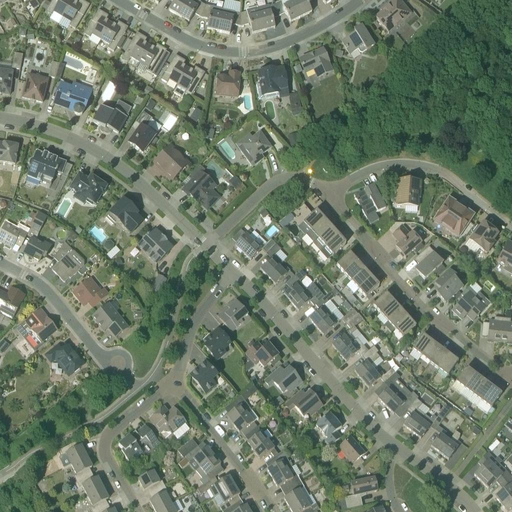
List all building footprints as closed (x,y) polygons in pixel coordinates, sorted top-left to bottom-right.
[(33,9),(39,5),(36,0),(33,0),(29,3),(33,9)] [(62,17),(72,1),(69,0),(52,0),(51,4),(47,11),(46,12),(52,16),(54,13),(62,17)] [(179,17),(188,1),(185,0),(171,0),(174,2),(168,11),(179,17)] [(307,3),(313,0),(312,0),(292,0),(293,1),(301,18),(311,13),(307,3)] [(72,1),(62,17),(71,22),(69,26),(75,29),(89,6),(88,5),(80,1),(77,4),(72,1)] [(201,17),(206,6),(200,3),(197,7),(188,1),(179,17),(189,23),(194,13),(201,17)] [(275,5),(279,16),(285,13),(290,23),(301,18),(293,1),(282,6),(281,2),(276,5),(275,5)] [(412,16),(407,10),(401,3),(395,7),(391,2),(384,7),(386,9),(375,18),(389,35),(412,16)] [(259,15),(263,32),(275,29),(272,18),(279,16),(275,5),(269,7),(269,6),(257,9),(259,15)] [(206,6),(201,17),(209,19),(206,30),(218,33),(222,16),(211,13),(212,8),(206,6)] [(223,10),(222,16),(218,33),(229,35),(232,24),(240,26),(240,14),(234,13),(234,12),(223,10)] [(101,40),(110,24),(105,21),(106,16),(99,12),(99,11),(98,11),(84,35),(90,38),(92,35),(101,40)] [(240,14),(240,26),(241,26),(249,24),(252,35),(263,32),(259,15),(247,18),(246,13),(240,14)] [(16,25),(13,20),(10,22),(9,23),(8,25),(10,29),(16,25)] [(441,27),(436,21),(431,25),(436,31),(441,27)] [(110,24),(101,40),(110,45),(108,49),(114,52),(117,47),(123,37),(128,28),(127,28),(126,28),(119,24),(116,27),(110,24)] [(374,47),(367,35),(361,27),(353,32),(355,34),(341,43),(349,55),(350,55),(357,51),(357,50),(359,54),(362,54),(365,51),(374,47)] [(139,63),(149,46),(144,43),(145,39),(137,35),(138,34),(137,33),(131,42),(124,54),(122,57),(128,61),(130,58),(139,63)] [(149,46),(139,63),(148,69),(146,71),(152,75),(166,51),(165,50),(165,51),(157,46),(154,50),(149,46)] [(333,72),(327,60),(323,51),(299,62),(305,75),(313,72),(316,79),(333,72)] [(15,54),(12,69),(20,70),(23,56),(15,54)] [(177,86),(187,69),(182,66),(183,62),(176,57),(175,56),(160,80),(167,83),(168,81),(177,86)] [(59,64),(52,63),(48,77),(55,79),(59,64)] [(294,69),(296,75),(302,72),(299,66),(294,69)] [(177,86),(173,93),(182,99),(185,94),(191,97),(205,74),(204,73),(203,73),(196,69),(193,72),(187,69),(177,86)] [(13,72),(0,70),(0,94),(9,96),(11,86),(13,72)] [(286,87),(285,80),(283,70),(274,71),(274,70),(258,73),(260,85),(256,86),(259,101),(287,95),(286,87)] [(241,86),(239,85),(239,79),(239,75),(230,74),(229,78),(217,77),(215,97),(238,100),(238,93),(240,92),(241,86)] [(48,80),(28,75),(22,99),(42,104),(48,80)] [(83,112),(83,111),(84,111),(91,90),(73,83),(72,87),(62,83),(54,105),(66,109),(68,108),(74,110),(74,111),(74,112),(74,113),(74,114),(75,115),(76,116),(77,116),(78,116),(79,116),(80,116),(81,116),(82,115),(83,114),(83,113),(83,112)] [(91,90),(90,94),(89,95),(96,98),(100,88),(93,85),(91,90)] [(300,94),(290,96),(294,116),(303,114),(300,94)] [(150,112),(155,105),(150,101),(145,108),(150,112)] [(111,134),(112,133),(112,131),(118,135),(129,116),(116,109),(115,112),(113,114),(101,107),(92,123),(105,130),(103,133),(105,135),(106,135),(107,135),(108,135),(109,135),(110,135),(110,134),(111,134)] [(132,128),(137,131),(128,144),(135,149),(144,156),(149,149),(148,148),(156,137),(155,136),(158,133),(151,128),(151,129),(147,126),(152,120),(143,113),(132,128)] [(199,118),(193,114),(190,119),(196,123),(199,118)] [(212,140),(214,131),(204,129),(202,138),(212,140)] [(271,149),(259,133),(252,138),(250,135),(235,145),(252,168),(261,162),(258,158),(271,149)] [(297,138),(288,141),(292,151),(301,148),(297,138)] [(2,147),(0,146),(0,164),(15,167),(18,147),(3,144),(2,147)] [(189,163),(171,145),(156,161),(157,161),(163,167),(162,167),(162,172),(172,181),(189,163)] [(37,152),(33,161),(27,177),(42,183),(42,182),(51,185),(52,181),(53,182),(57,174),(61,175),(66,163),(48,156),(49,155),(44,153),(43,154),(37,152)] [(204,171),(199,166),(190,176),(194,180),(183,192),(188,197),(189,195),(195,201),(196,200),(207,210),(214,202),(215,203),(219,199),(211,190),(215,186),(202,173),(204,171)] [(79,174),(74,183),(69,190),(75,194),(72,198),(84,205),(86,203),(92,207),(93,205),(94,206),(106,187),(98,182),(96,185),(79,174)] [(230,181),(237,188),(241,184),(234,177),(230,181)] [(395,206),(417,208),(418,199),(420,199),(421,183),(406,183),(406,181),(397,181),(395,206)] [(385,209),(373,187),(373,186),(366,189),(367,190),(354,197),(355,198),(354,200),(356,201),(360,207),(359,211),(362,212),(366,219),(377,213),(385,209)] [(474,216),(461,207),(448,199),(433,221),(458,239),(474,216)] [(110,214),(128,233),(130,235),(142,223),(135,216),(137,214),(123,200),(116,207),(110,212),(111,212),(110,214)] [(298,220),(311,214),(307,205),(294,211),(298,220)] [(268,215),(264,210),(259,214),(263,219),(268,215)] [(316,211),(303,223),(310,231),(323,220),(316,211)] [(31,229),(39,233),(47,218),(39,214),(36,218),(32,225),(31,227),(30,229),(31,229)] [(288,224),(284,219),(279,224),(283,229),(288,224)] [(313,244),(331,228),(323,220),(310,231),(305,236),(313,244)] [(26,237),(29,231),(18,225),(16,228),(6,223),(0,234),(0,242),(12,249),(15,244),(20,247),(26,237)] [(482,223),(469,241),(486,254),(494,244),(492,242),(498,235),(482,223)] [(410,235),(402,227),(392,236),(400,245),(395,248),(405,258),(421,244),(412,233),(410,235)] [(320,253),(338,236),(331,228),(313,244),(312,244),(320,253)] [(155,231),(149,237),(148,236),(138,246),(157,265),(172,249),(166,243),(167,242),(155,231)] [(243,254),(253,243),(248,238),(252,234),(249,231),(234,246),(243,254)] [(73,243),(77,237),(72,233),(68,239),(73,243)] [(338,236),(320,253),(326,260),(327,261),(345,244),(338,236)] [(49,249),(43,246),(32,240),(28,246),(23,255),(38,263),(42,256),(45,257),(49,249)] [(264,246),(262,244),(258,248),(253,243),(243,254),(251,261),(261,250),(266,255),(275,245),(271,240),(264,246)] [(70,280),(84,266),(84,262),(73,252),(67,246),(65,244),(64,243),(53,259),(58,264),(51,271),(64,284),(69,279),(70,280)] [(503,267),(504,268),(506,269),(507,267),(511,269),(511,245),(508,243),(497,264),(499,265),(500,264),(503,266),(503,267)] [(281,250),(275,245),(266,255),(271,260),(260,270),(267,278),(279,267),(282,264),(275,256),(280,251),(281,250)] [(109,254),(112,258),(121,251),(118,247),(109,254)] [(434,254),(428,248),(414,261),(420,267),(415,271),(424,281),(433,273),(436,269),(442,264),(434,255),(434,254)] [(343,274),(357,262),(349,254),(336,266),(343,274)] [(123,265),(119,258),(114,261),(118,268),(123,265)] [(351,282),(364,271),(357,262),(343,274),(351,282)] [(279,267),(267,278),(275,286),(290,272),(287,268),(283,272),(279,267)] [(459,281),(450,270),(434,284),(440,291),(436,295),(445,304),(463,288),(457,282),(459,281)] [(291,304),(307,290),(299,282),(306,276),(301,271),(291,280),(295,285),(284,295),(291,304)] [(358,291),(371,279),(364,271),(351,282),(358,291)] [(157,296),(166,281),(158,277),(149,292),(157,296)] [(101,292),(91,279),(73,294),(79,301),(80,300),(85,306),(89,304),(92,309),(109,296),(104,289),(101,292)] [(371,279),(358,291),(365,299),(379,287),(371,279)] [(461,296),(464,299),(452,312),(461,321),(466,316),(472,322),(486,307),(475,297),(476,296),(468,288),(461,296)] [(0,292),(0,313),(2,314),(1,315),(11,320),(24,296),(11,289),(6,298),(2,296),(3,294),(0,292)] [(334,289),(330,293),(334,298),(338,294),(334,289)] [(314,307),(315,306),(324,298),(320,293),(314,298),(307,290),(291,304),(298,312),(310,302),(314,307)] [(331,315),(324,306),(328,302),(330,301),(334,298),(330,293),(327,295),(324,298),(315,306),(319,310),(318,312),(309,320),(316,328),(331,315)] [(380,315),(393,303),(386,295),(376,304),(373,306),(380,315)] [(224,312),(218,317),(217,317),(218,318),(219,320),(226,327),(231,334),(242,325),(241,323),(248,317),(247,316),(235,302),(228,309),(224,312)] [(388,323),(401,311),(393,303),(380,315),(388,323)] [(127,329),(108,305),(92,318),(104,333),(108,329),(116,339),(127,329)] [(40,310),(38,312),(20,326),(29,337),(25,340),(34,352),(43,344),(42,343),(57,331),(50,323),(50,322),(48,319),(47,319),(41,311),(40,310)] [(346,325),(357,315),(353,310),(341,320),(346,325)] [(408,319),(401,311),(388,323),(395,331),(408,319)] [(331,315),(316,328),(323,337),(339,322),(332,314),(331,315)] [(354,341),(355,340),(351,335),(356,330),(354,327),(362,320),(358,315),(357,315),(346,325),(350,330),(331,346),(338,355),(354,341)] [(500,343),(502,319),(494,318),(494,321),(489,321),(489,324),(482,324),(481,338),(487,339),(487,343),(491,344),(491,342),(500,343)] [(408,319),(395,331),(402,339),(415,327),(408,319)] [(511,323),(510,323),(510,320),(502,319),(500,343),(508,344),(508,346),(511,346),(511,323)] [(211,354),(217,362),(223,356),(221,354),(224,351),(230,346),(227,342),(224,339),(217,331),(210,337),(209,336),(201,343),(205,347),(211,354)] [(421,357),(431,343),(422,336),(412,350),(421,357)] [(362,358),(368,352),(363,347),(357,339),(354,341),(338,355),(346,363),(358,353),(362,358)] [(430,364),(440,350),(431,343),(421,357),(430,364)] [(278,356),(270,346),(269,345),(264,350),(261,352),(256,345),(258,344),(254,346),(250,350),(245,354),(255,366),(259,363),(263,369),(270,363),(276,358),(278,356)] [(58,346),(50,353),(44,357),(51,365),(56,362),(68,378),(84,365),(77,357),(76,358),(68,348),(62,352),(58,346)] [(361,381),(373,371),(369,366),(373,363),(376,361),(379,358),(376,354),(378,352),(377,352),(373,347),(372,349),(368,352),(362,358),(366,362),(354,372),(361,381)] [(438,370),(449,356),(440,350),(430,364),(438,370)] [(449,356),(438,370),(447,377),(458,363),(449,356)] [(216,376),(212,371),(205,364),(190,377),(205,395),(215,386),(211,381),(216,376)] [(282,393),(286,390),(291,385),(294,388),(301,383),(295,377),(289,369),(285,373),(279,377),(276,373),(264,383),(268,387),(273,383),(282,393)] [(455,383),(464,390),(474,375),(466,369),(455,383)] [(384,384),(395,375),(395,374),(391,370),(384,376),(381,373),(377,376),(373,371),(361,381),(368,389),(380,379),(384,384)] [(399,378),(395,375),(384,384),(388,389),(377,400),(385,408),(401,391),(394,384),(397,381),(399,378)] [(483,382),(474,375),(464,390),(473,396),(483,382)] [(481,403),(492,389),(483,382),(473,396),(481,403)] [(243,397),(247,402),(258,394),(255,389),(243,397)] [(492,389),(481,403),(490,410),(501,395),(492,389)] [(402,405),(408,409),(416,400),(418,398),(413,393),(408,398),(401,391),(385,408),(393,415),(394,415),(402,405)] [(300,401),(296,397),(285,406),(289,411),(294,407),(303,417),(307,413),(312,409),(315,412),(321,407),(316,401),(312,396),(309,393),(305,396),(300,401)] [(233,426),(247,414),(252,411),(244,402),(241,397),(227,408),(231,414),(226,417),(233,426)] [(416,400),(408,409),(407,411),(412,414),(403,426),(412,433),(425,416),(417,410),(422,405),(416,400)] [(185,424),(185,423),(173,410),(168,414),(164,409),(150,420),(166,440),(171,435),(172,436),(185,424)] [(253,431),(257,428),(247,414),(233,426),(239,434),(249,427),(253,431)] [(329,414),(322,421),(315,427),(327,440),(324,442),(330,448),(341,438),(336,433),(341,428),(329,414)] [(435,431),(438,427),(437,427),(443,420),(438,416),(436,419),(433,416),(430,420),(425,416),(412,433),(420,440),(430,427),(435,431)] [(145,426),(136,433),(135,432),(118,446),(123,451),(121,453),(129,462),(134,458),(136,459),(143,453),(140,450),(140,449),(139,447),(139,443),(145,438),(151,445),(156,440),(145,426)] [(439,454),(449,442),(443,437),(446,433),(438,427),(435,431),(440,435),(430,447),(439,454)] [(253,452),(268,441),(267,441),(262,434),(257,428),(253,431),(257,436),(247,444),(253,452)] [(476,437),(480,432),(475,428),(471,433),(476,437)] [(350,439),(343,445),(338,450),(351,465),(349,466),(354,472),(364,463),(359,458),(364,454),(350,439)] [(185,459),(198,448),(192,440),(177,453),(183,459),(185,458),(185,459)] [(278,455),(273,450),(274,449),(268,441),(253,452),(260,461),(270,453),(274,458),(278,455)] [(455,446),(449,442),(439,454),(448,461),(461,444),(458,442),(455,446)] [(70,466),(86,457),(81,447),(74,451),(71,445),(60,451),(62,456),(65,455),(70,466)] [(199,468),(213,457),(207,449),(202,453),(198,448),(185,459),(190,463),(193,460),(199,468)] [(272,480),(292,468),(292,466),(291,463),(289,463),(287,459),(288,458),(288,456),(285,451),(278,455),(274,458),(277,464),(266,471),(272,480)] [(481,483),(495,468),(491,464),(494,461),(487,454),(477,464),(481,468),(474,476),(481,483)] [(76,483),(87,477),(85,472),(92,468),(86,457),(70,466),(76,476),(73,477),(76,483)] [(210,473),(220,465),(213,457),(199,468),(206,476),(200,481),(203,486),(214,478),(210,473)] [(286,491),(300,482),(292,468),(272,480),(277,489),(282,486),(286,491)] [(499,472),(495,468),(481,483),(488,490),(496,482),(499,486),(510,477),(503,469),(499,472)] [(154,493),(165,487),(162,482),(160,483),(154,472),(138,481),(144,492),(151,488),(154,493)] [(87,497),(103,489),(97,479),(90,482),(87,477),(76,483),(79,488),(81,487),(87,497)] [(218,495),(218,496),(234,486),(229,477),(218,484),(214,478),(203,486),(197,490),(201,496),(208,491),(213,498),(218,495)] [(500,506),(511,496),(511,479),(510,477),(499,486),(503,491),(494,498),(500,506)] [(374,479),(350,484),(353,497),(344,499),(347,510),(362,507),(360,496),(377,492),(374,479)] [(289,509),(306,499),(301,491),(304,489),(300,482),(286,491),(289,496),(283,499),(289,509)] [(221,511),(223,511),(237,504),(234,499),(239,496),(234,486),(218,496),(213,499),(221,511)] [(154,511),(156,511),(171,504),(165,493),(168,492),(165,487),(154,493),(156,499),(150,502),(154,511)] [(97,511),(104,509),(101,503),(108,500),(103,489),(87,497),(92,508),(90,509),(89,507),(85,509),(84,511),(97,511)] [(511,496),(500,506),(505,511),(508,511),(511,509),(511,496)] [(305,511),(316,511),(319,510),(316,505),(311,508),(306,499),(289,509),(290,511),(303,511),(305,511)]
